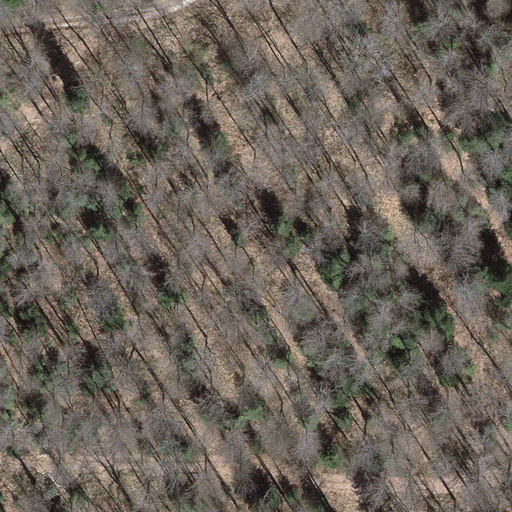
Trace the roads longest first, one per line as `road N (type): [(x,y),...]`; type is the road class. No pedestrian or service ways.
road 1 (track): [(511,479),(374,485),(212,462),(0,460)]
road 2 (track): [(0,29),(187,0)]
road 3 (track): [(0,140),(112,17)]
